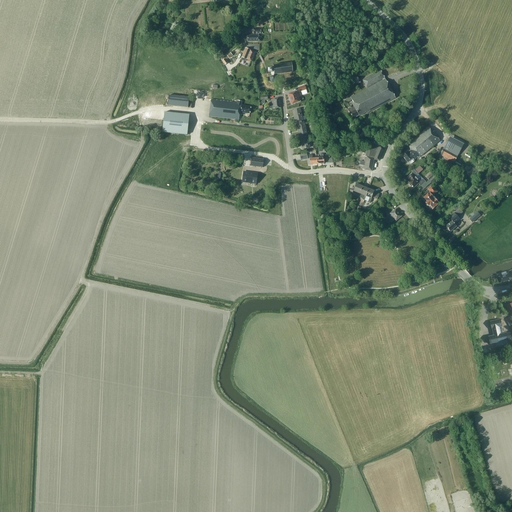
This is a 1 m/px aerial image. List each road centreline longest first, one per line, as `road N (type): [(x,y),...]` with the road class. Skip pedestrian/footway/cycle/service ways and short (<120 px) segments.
road 1 (tertiary): [(385,175),(421,81),(408,41),(365,0)]
road 2 (tertiary): [(511,287),(477,288),(385,175)]
road 3 (unclassified): [(385,175),(290,167),(278,85)]
